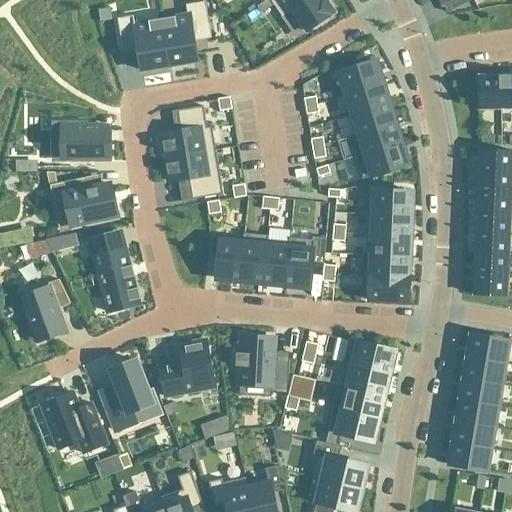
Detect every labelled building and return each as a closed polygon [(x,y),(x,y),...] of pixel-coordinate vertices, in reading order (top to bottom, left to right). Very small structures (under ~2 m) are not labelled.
[(269,0),(282,17),(291,10),(307,32),(335,13),(325,0),(269,0)] [(187,15),(161,19),(169,67),(197,62),(194,41),(211,38),(205,2),(185,5),(187,15)] [(133,16),(117,19),(123,53),(138,50),(140,65),(141,71),(169,67),(161,19),(134,24),(133,16)] [(376,62),(339,73),(346,95),(383,84),(376,62)] [(499,75),(478,76),(479,110),(500,110),(499,75)] [(511,75),(499,75),(500,110),(511,109),(511,75)] [(383,84),(346,95),(352,114),(352,115),(389,103),(383,84)] [(229,97),(218,100),(220,111),(231,109),(229,97)] [(316,97),(304,99),(305,107),(317,105),(316,97)] [(352,114),(347,116),(354,135),(354,136),(395,123),(389,103),(352,115),(352,114)] [(317,105),(305,107),(307,115),(318,113),(317,105)] [(175,133),(161,135),(165,159),(215,150),(211,127),(206,128),(205,121),(203,107),(176,111),(180,132),(175,133)] [(61,121),(61,163),(87,162),(87,157),(109,157),(109,131),(109,127),(87,127),(87,121),(61,121)] [(354,135),(349,136),(355,157),(401,142),(395,123),(354,136),(354,135)] [(481,134),(481,142),(493,143),(494,135),(481,134)] [(323,138),(311,139),(312,147),(324,145),(323,138)] [(401,142),(355,157),(363,180),(408,165),(401,142)] [(324,145),(312,147),(314,159),(326,157),(324,145)] [(215,150),(165,159),(169,182),(187,179),(191,200),(222,195),(215,150)] [(511,152),(480,150),(479,172),(511,173),(511,152)] [(15,160),(15,172),(37,172),(37,169),(35,168),(35,163),(23,162),(23,160),(15,160)] [(327,166),(316,169),(318,177),(330,173),(327,166)] [(511,173),(479,172),(478,192),(511,193),(511,173)] [(84,180),(61,184),(69,221),(85,218),(87,226),(109,221),(108,213),(116,211),(112,191),(110,185),(101,187),(86,190),(84,180)] [(244,184),(232,186),(234,198),(246,196),(244,184)] [(328,192),(328,198),(336,198),(340,198),(340,190),(328,189),(328,192)] [(369,191),(368,214),(411,216),(412,192),(369,191)] [(511,193),(478,192),(477,212),(511,214),(511,195),(511,193)] [(263,197),(261,209),(269,210),(271,198),(263,197)] [(271,198),(269,210),(277,211),(279,199),(271,198)] [(218,201),(207,203),(209,215),(220,213),(218,201)] [(477,212),(476,233),(510,234),(511,214),(477,212)] [(368,214),(367,235),(410,237),(411,216),(368,214)] [(333,225),(333,233),(345,234),(345,226),(333,225)] [(266,241),(262,284),(285,286),(289,243),(288,243),(289,238),(289,231),(269,229),(268,236),(268,241),(266,241)] [(0,249),(33,242),(33,241),(24,243),(21,230),(0,234),(0,249)] [(75,233),(52,239),(55,250),(71,246),(68,236),(75,234),(75,233)] [(333,233),(332,241),(344,242),(345,234),(333,233)] [(476,233),(475,253),(509,255),(510,234),(476,233)] [(244,238),(240,281),(262,284),(266,241),(268,241),(268,236),(243,234),(243,238),(244,238)] [(367,254),(366,255),(410,257),(410,237),(367,235),(367,236),(367,254)] [(220,236),(216,279),(240,281),(244,238),(243,238),(220,236)] [(289,243),(285,286),(309,288),(311,263),(323,264),(324,251),(326,238),(312,237),(311,240),(289,238),(288,243),(289,243)] [(45,240),(33,243),(39,258),(52,253),(45,240)] [(124,245),(91,254),(107,313),(125,308),(124,305),(139,301),(138,299),(140,299),(137,288),(136,289),(133,277),(134,276),(132,266),(130,266),(124,245)] [(475,253),(474,274),(508,275),(509,255),(475,253)] [(362,254),(361,276),(366,277),(366,276),(409,277),(410,257),(366,255),(367,254),(362,254)] [(323,265),(322,273),(335,275),(335,266),(323,265)] [(322,273),(322,281),(334,282),(335,275),(322,273)] [(474,274),(473,295),(507,297),(508,275),(474,274)] [(366,277),(365,299),(369,300),(407,302),(408,302),(409,277),(366,276),(366,277)] [(27,296),(21,298),(24,307),(26,306),(39,341),(67,331),(58,307),(69,303),(69,304),(70,304),(59,280),(48,284),(49,288),(27,296)] [(471,335),(467,357),(505,364),(509,341),(471,335)] [(236,353),(235,367),(239,367),(238,385),(239,385),(271,386),(271,393),(287,394),(289,360),(274,359),(274,352),(275,339),(241,337),(240,353),(236,353)] [(182,361),(159,366),(165,397),(215,387),(211,366),(206,340),(179,346),(182,361)] [(348,340),(342,364),(347,366),(347,364),(389,374),(395,351),(348,340)] [(306,342),(303,354),(315,357),(317,345),(306,342)] [(303,354),(301,362),(313,364),(315,357),(303,354)] [(467,357),(464,379),(501,385),(505,364),(467,357)] [(119,394),(103,400),(115,431),(142,420),(138,409),(153,403),(149,393),(136,361),(110,371),(117,387),(119,394)] [(342,386),(342,387),(384,397),(389,374),(347,364),(347,366),(342,386)] [(464,379),(460,400),(498,406),(501,385),(464,379)] [(338,385),(332,408),(379,419),(384,397),(342,387),(342,386),(338,385)] [(289,389),(287,397),(299,400),(300,392),(289,389)] [(73,393),(41,405),(58,450),(78,442),(83,454),(108,444),(94,407),(92,404),(91,404),(93,409),(84,413),(82,408),(79,409),(73,393)] [(287,397),(284,409),(296,411),(299,400),(287,397)] [(460,400),(456,421),(494,428),(498,406),(460,400)] [(332,408),(326,431),(373,442),(379,419),(332,408)] [(226,415),(212,421),(217,435),(229,431),(226,415)] [(456,421),(453,442),(490,449),(494,428),(456,421)] [(317,456),(312,478),(316,479),(317,479),(362,489),(367,466),(338,459),(341,447),(316,441),(313,455),(316,456),(317,456)] [(453,442),(449,465),(487,471),(490,449),(453,442)] [(189,447),(178,451),(182,463),(193,460),(189,447)] [(127,454),(118,457),(123,470),(131,467),(127,454)] [(247,487),(246,487),(252,511),(276,511),(272,493),(284,491),(279,466),(265,469),(268,483),(247,487)] [(182,490),(161,497),(164,506),(166,511),(191,511),(190,509),(202,505),(199,495),(190,472),(177,477),(182,490)] [(477,476),(475,488),(483,489),(485,478),(477,476)] [(222,479),(208,482),(213,505),(214,507),(223,505),(226,504),(227,511),(252,511),(246,487),(247,487),(245,478),(223,483),(222,479)] [(316,479),(311,501),(314,502),(316,503),(315,504),(313,511),(326,511),(328,506),(354,511),(356,511),(362,489),(317,479),(316,479)] [(504,493),(506,481),(498,480),(496,491),(504,493)] [(135,492),(122,497),(125,506),(127,511),(166,511),(164,506),(161,497),(140,505),(135,492)]
